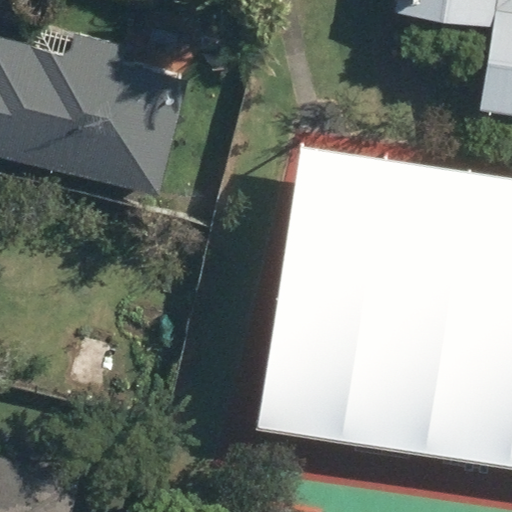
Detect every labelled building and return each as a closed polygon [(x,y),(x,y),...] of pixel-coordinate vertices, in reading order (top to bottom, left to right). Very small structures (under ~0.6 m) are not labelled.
[(491,20),(479,103),(511,107),(511,0),(394,0),(393,5),(491,20)] [(0,147),(164,188),(191,78),(125,61),(130,41),(32,17),(27,36),(0,29),(0,147)] [(59,373),(63,336),(26,332),(22,369),(59,373)] [(117,347),(81,336),(66,384),(102,395),(117,347)] [(0,511),(67,511),(78,473),(0,451),(0,511)]
